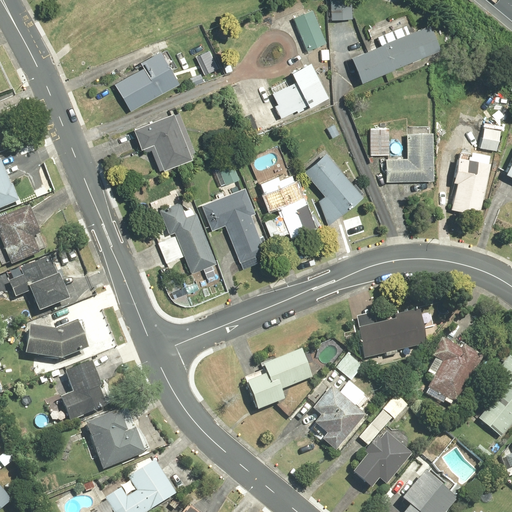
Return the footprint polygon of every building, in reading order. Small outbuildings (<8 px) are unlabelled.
[(350,17),(349,0),(327,0),(329,18),(350,17)] [(312,8),(293,16),(307,49),(326,41),(312,8)] [(351,54),(361,79),(442,48),(432,23),(351,54)] [(144,64),(114,82),(130,108),(179,79),(160,47),(141,59),(144,64)] [(328,48),(317,49),(319,62),(329,61),(328,48)] [(228,60),(218,64),(222,74),(232,70),(228,60)] [(311,60),(292,69),(296,78),(271,90),(277,102),(273,105),(279,117),(328,94),(311,60)] [(248,112),(239,116),(242,124),(231,129),(237,142),(242,139),(241,137),(247,135),(248,137),(269,128),(260,108),(257,110),(254,103),(245,107),(248,112)] [(191,156),(173,110),(132,126),(142,151),(151,148),(159,168),(191,156)] [(335,123),(324,129),(330,140),(340,134),(335,123)] [(387,153),(388,129),(368,128),(366,152),(387,153)] [(406,157),(385,157),(386,180),(434,180),(433,131),(406,131),(406,157)] [(363,196),(325,150),(302,169),(323,194),(318,199),(328,225),(363,196)] [(479,211),(489,161),(457,154),(452,179),(457,180),(452,206),(479,211)] [(1,159),(0,159),(0,208),(19,201),(12,183),(10,184),(1,159)] [(227,161),(210,169),(219,186),(235,177),(227,161)] [(299,177),(261,191),(268,208),(278,204),(281,211),(263,218),(271,239),(289,232),(291,237),(318,226),(299,177)] [(246,186),(201,203),(211,229),(224,224),(238,260),(265,250),(251,214),(256,212),(246,186)] [(180,200),(159,208),(169,233),(174,231),(175,234),(157,241),(166,262),(184,255),(191,272),(217,262),(196,211),(186,215),(180,200)] [(30,204),(0,215),(0,237),(10,263),(39,251),(33,236),(41,232),(30,204)] [(74,245),(65,249),(70,263),(80,259),(74,245)] [(50,255),(20,268),(22,274),(9,279),(16,296),(29,291),(37,311),(68,299),(55,266),(50,255)] [(395,318),(357,326),(364,357),(427,343),(419,307),(394,313),(395,318)] [(55,327),(28,323),(24,352),(62,358),(88,348),(78,319),(55,327)] [(457,403),(482,355),(440,333),(429,355),(441,361),(428,388),(457,403)] [(285,398),(281,388),(312,376),(301,347),(263,363),(266,372),(246,380),(257,409),(285,398)] [(361,368),(345,353),(332,366),(348,381),(361,368)] [(500,437),(511,422),(511,357),(506,353),(493,369),(504,379),(474,416),(500,437)] [(92,359),(64,370),(72,390),(61,394),(71,420),(110,404),(92,359)] [(366,415),(330,385),(312,407),(319,414),(313,422),(326,433),(321,438),(336,450),(366,415)] [(119,408),(84,422),(103,469),(145,453),(135,426),(127,429),(119,408)] [(367,453),(352,470),(371,487),(379,477),(385,483),(411,453),(386,431),(380,438),(377,436),(364,451),(367,453)] [(14,461),(7,449),(0,453),(0,466),(2,469),(14,461)] [(420,464),(412,457),(404,469),(412,475),(420,464)] [(121,487),(105,497),(114,511),(147,511),(177,494),(155,458),(128,474),(137,490),(126,496),(121,487)] [(444,511),(457,497),(424,469),(401,496),(409,503),(401,511),(444,511)] [(0,485),(0,508),(11,500),(0,485)] [(170,511),(171,511),(180,504),(174,497),(165,506),(170,511)]
